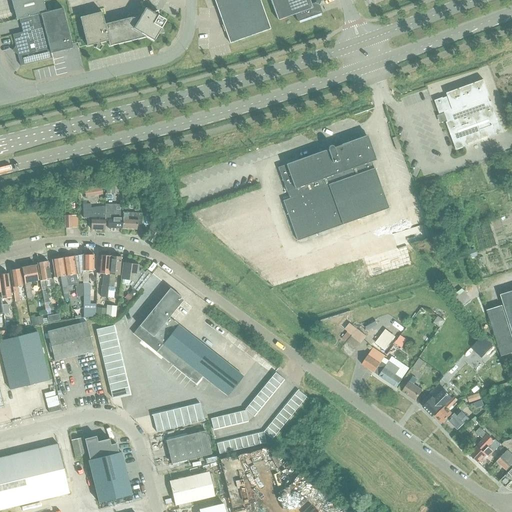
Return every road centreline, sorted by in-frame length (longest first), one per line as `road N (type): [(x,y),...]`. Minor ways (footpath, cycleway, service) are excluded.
road 1 (residential): [(509,511),(167,261),(105,241),(0,255)]
road 2 (secondary): [(0,166),(373,64)]
road 3 (secondary): [(364,41),(272,73),(0,142)]
road 4 (residential): [(4,97),(167,57),(184,44),(190,0)]
road 5 (unclassified): [(157,511),(141,442),(121,419),(91,415),(0,437)]
road 6 (unknown): [(314,247),(295,252),(282,242),(256,168),(201,187)]
road 7 (secondary): [(373,64),(511,9)]
road 8 (secondary): [(478,0),(364,41)]
